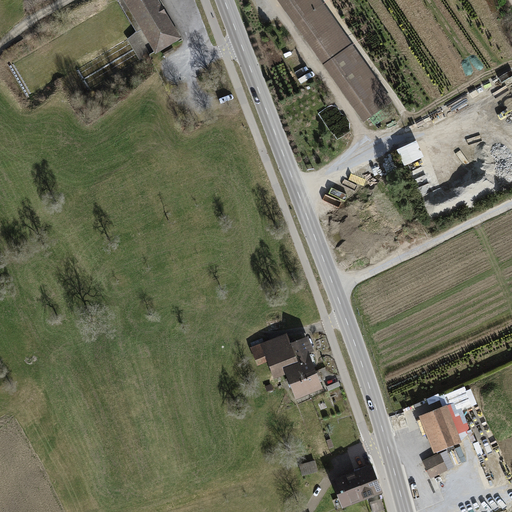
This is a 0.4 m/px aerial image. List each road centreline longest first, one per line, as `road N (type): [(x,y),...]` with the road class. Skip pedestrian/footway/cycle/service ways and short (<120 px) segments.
road 1 (secondary): [(223,0),(334,287),(405,511)]
road 2 (unknown): [(302,204),(396,154),(444,154),(487,131)]
